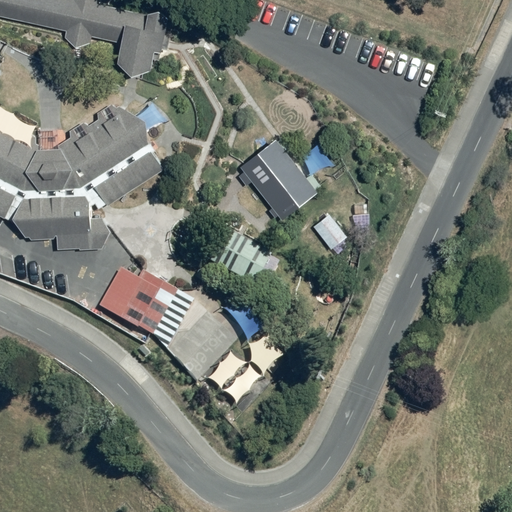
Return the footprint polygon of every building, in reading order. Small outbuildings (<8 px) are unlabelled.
[(0,0),(0,16),(66,31),(63,42),(90,48),(93,37),(96,38),(103,39),(121,43),(117,62),(119,64),(120,67),(122,69),(125,71),(127,72),(130,74),(133,74),(136,75),(138,75),(141,75),(144,75),(147,74),(150,73),(152,72),(155,70),(159,51),(163,52),(172,13),(164,5),(147,13),(103,2),(103,0),(0,0)] [(0,211),(16,219),(21,218),(21,220),(34,236),(35,237),(61,236),(61,248),(102,248),(104,246),(103,215),(101,213),(99,212),(168,169),(157,148),(158,146),(157,118),(156,116),(154,114),(136,103),(74,150),(63,150),(62,136),(37,137),(38,151),(0,131),(0,211)] [(321,189),(279,137),(242,167),(284,219),(321,189)] [(279,252),(224,226),(206,265),(260,291),(279,252)] [(128,272),(122,269),(101,306),(171,346),(197,301),(132,264),(128,272)]
